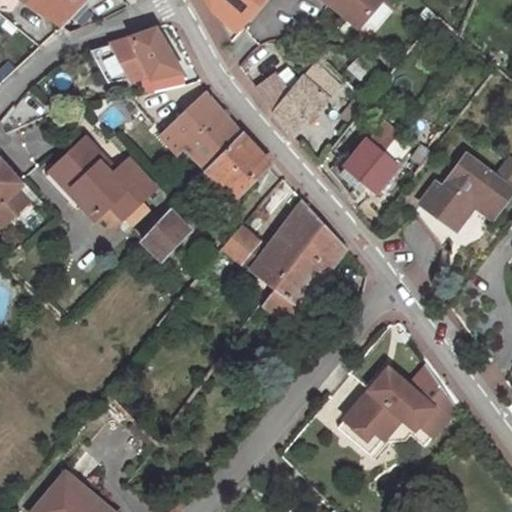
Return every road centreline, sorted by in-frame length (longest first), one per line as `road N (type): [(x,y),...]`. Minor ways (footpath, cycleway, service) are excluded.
road 1 (tertiary): [(174,1),(219,82),(390,284)]
road 2 (residential): [(198,511),(390,284)]
road 3 (tertiary): [(390,284),(511,445)]
road 4 (residential): [(0,97),(62,45),(174,1)]
